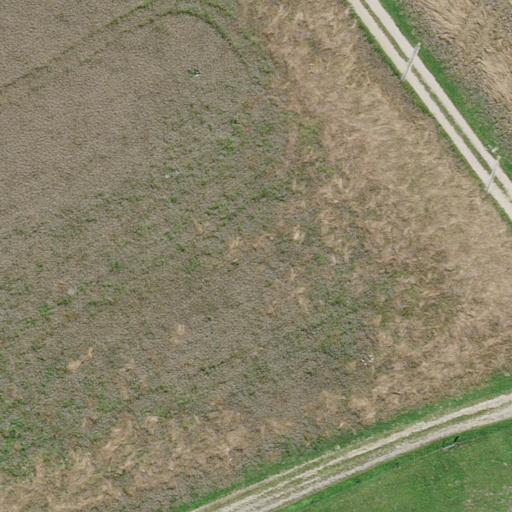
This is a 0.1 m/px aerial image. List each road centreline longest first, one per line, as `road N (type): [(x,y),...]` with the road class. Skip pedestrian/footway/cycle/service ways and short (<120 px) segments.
road 1 (track): [(511,405),(239,511)]
road 2 (track): [(364,0),(511,198)]
